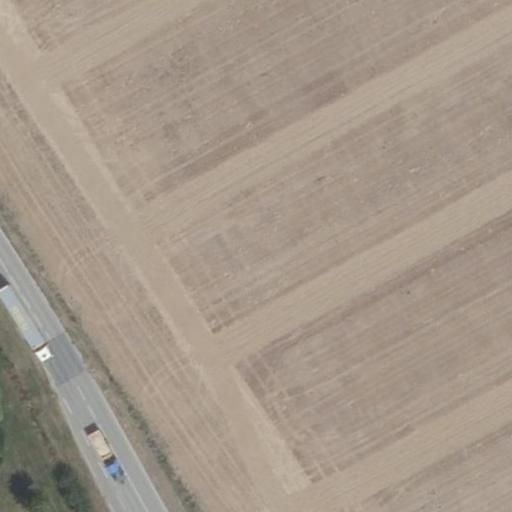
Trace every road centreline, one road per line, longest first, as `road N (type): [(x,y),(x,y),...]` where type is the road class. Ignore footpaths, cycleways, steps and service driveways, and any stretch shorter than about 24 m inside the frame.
road 1 (secondary): [(147,511),(70,372)]
road 2 (unclassified): [(70,372),(128,511)]
road 3 (secondary): [(70,372),(0,260)]
